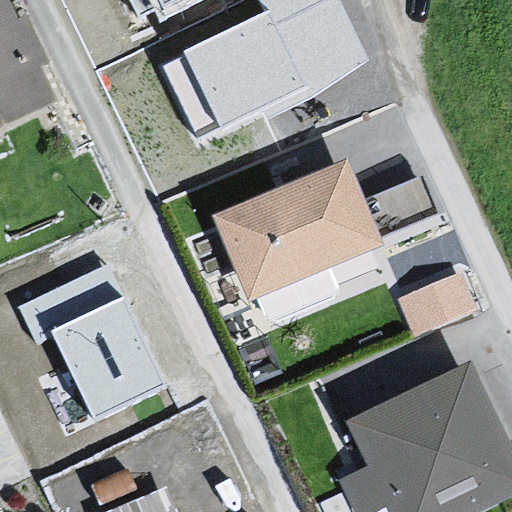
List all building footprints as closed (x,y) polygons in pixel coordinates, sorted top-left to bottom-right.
[(10,0),(0,0),(0,140),(59,110),(10,0)] [(147,0),(158,20),(199,0),(147,0)] [(269,11),(183,51),(219,127),(305,86),(269,11)] [(359,169),(221,223),(257,308),(392,254),(359,169)] [(86,308),(125,277),(103,250),(64,280),(86,308)] [(416,330),(479,301),(460,261),(398,290),(416,330)] [(123,296),(52,329),(95,421),(166,388),(123,296)] [(511,442),(477,372),(355,431),(375,476),(347,486),(356,511),(499,511),(511,506),(511,442)] [(103,502),(107,511),(180,511),(164,474),(103,502)]
